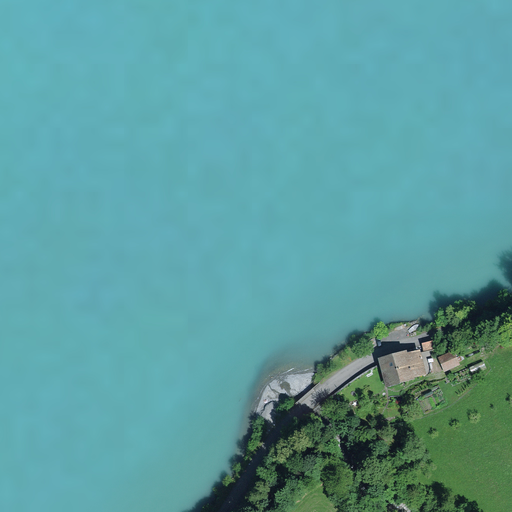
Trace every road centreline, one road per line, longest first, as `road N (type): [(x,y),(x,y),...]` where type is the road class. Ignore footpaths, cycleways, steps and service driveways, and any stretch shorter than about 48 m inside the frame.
road 1 (unclassified): [(301,411),(338,379),(431,334),(511,309)]
road 2 (unclassified): [(301,411),(228,511)]
